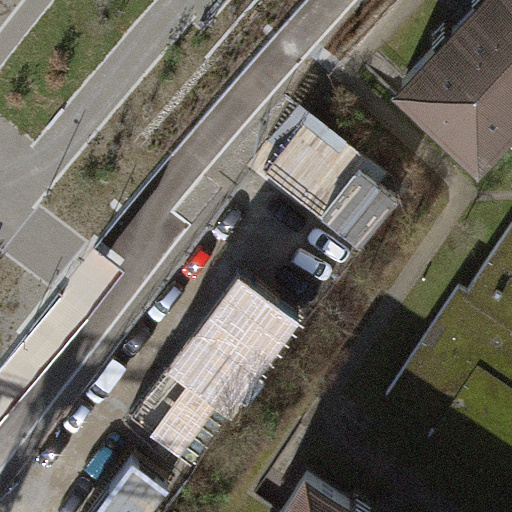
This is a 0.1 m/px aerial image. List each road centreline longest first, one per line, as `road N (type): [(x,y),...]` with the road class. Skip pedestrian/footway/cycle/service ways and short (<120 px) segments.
road 1 (motorway): [(1,203),(201,0)]
road 2 (motorway): [(1,203),(157,0)]
